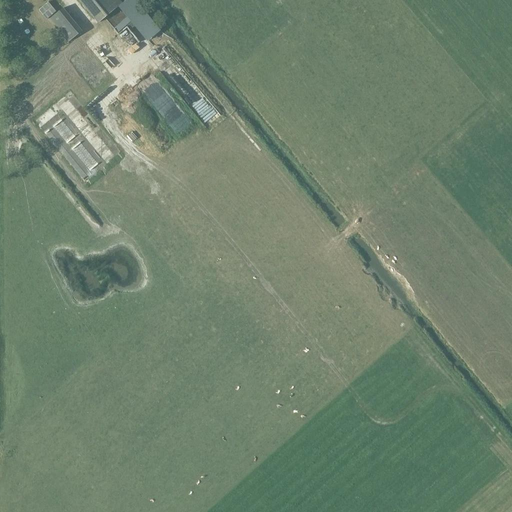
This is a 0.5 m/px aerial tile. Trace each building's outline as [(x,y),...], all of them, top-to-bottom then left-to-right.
[(77,0),(97,23),(121,4),(117,0),(77,0)] [(143,48),(158,36),(129,0),(115,11),(143,48)] [(54,12),(47,3),(37,10),(45,20),(54,12)] [(94,68),(100,62),(94,57),(84,67),(94,76),(98,72),(94,68)] [(52,126),(63,143),(72,137),(61,120),(52,126)] [(79,143),(71,149),(87,170),(95,164),(79,143)]
